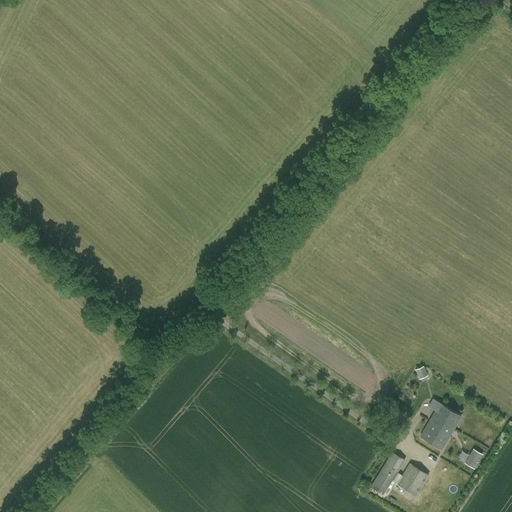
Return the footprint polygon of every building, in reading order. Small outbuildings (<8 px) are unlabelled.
[(425,365),(416,367),(419,378),(428,375),(425,365)] [(441,449),(461,417),(440,404),(421,436),(441,449)] [(482,454),(473,449),(465,463),(473,469),(482,454)] [(383,495),(405,460),(392,452),(370,486),(383,495)] [(415,496),(429,475),(410,463),(396,483),(415,496)]
